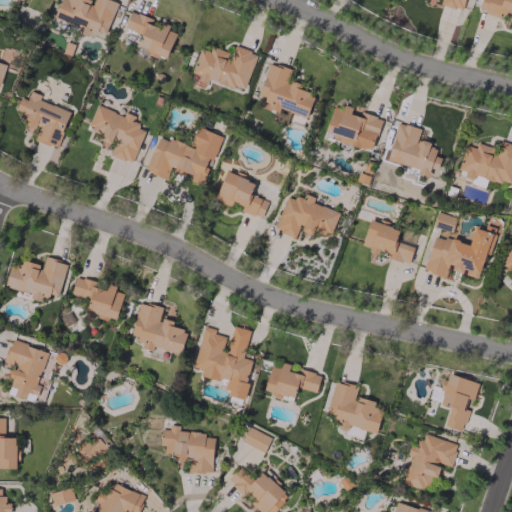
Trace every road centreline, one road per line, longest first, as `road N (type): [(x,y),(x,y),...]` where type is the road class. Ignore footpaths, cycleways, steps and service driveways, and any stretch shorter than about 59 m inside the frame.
road 1 (residential): [(0,186),(511,358)]
road 2 (residential): [(287,0),(413,60),(511,86)]
